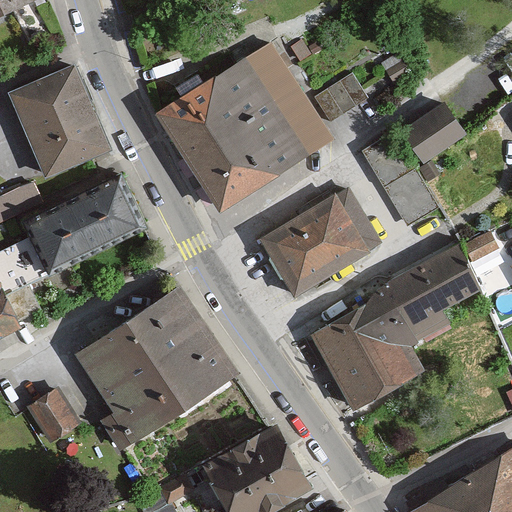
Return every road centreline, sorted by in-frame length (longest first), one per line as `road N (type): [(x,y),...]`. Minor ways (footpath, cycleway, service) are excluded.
road 1 (tertiary): [(85,0),(194,247),(363,501)]
road 2 (residential): [(363,501),(511,431)]
